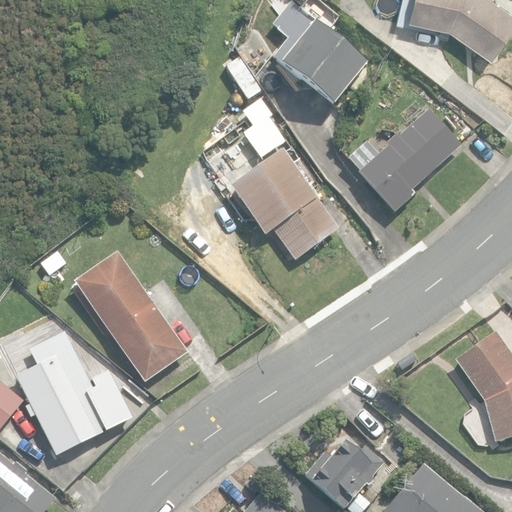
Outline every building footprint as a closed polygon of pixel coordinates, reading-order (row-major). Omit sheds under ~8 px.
[(449,30),(490,59),(511,27),(511,15),(490,0),(413,0),(409,20),(449,30)] [(278,62),(336,107),(370,62),(312,17),(278,62)] [(234,47),(254,78),(277,65),(255,33),(234,47)] [(359,175),(394,214),(415,195),(411,191),(460,147),(428,112),(398,139),(396,137),(387,145),(389,148),(359,175)] [(273,231),(296,262),(339,231),(282,152),(231,189),(266,236),(273,231)] [(40,264),(51,278),(67,265),(56,251),(40,264)] [(76,284),(145,383),(187,353),(117,255),(76,284)] [(484,402),(496,443),(511,438),(511,356),(495,333),(456,361),(484,402)] [(35,415),(55,455),(105,430),(67,354),(17,379),(30,405),(26,407),(31,416),(35,415)] [(0,380),(0,424),(22,398),(0,380)] [(305,476),(345,510),(367,485),(368,486),(374,479),(372,477),(384,463),(365,447),(360,452),(345,440),(331,456),(326,452),(305,476)] [(0,511),(46,511),(56,500),(0,452),(0,511)] [(482,511),(425,464),(384,511),(482,511)] [(285,511),(263,493),(246,511),(285,511)] [(351,511),(361,511),(370,502),(359,494),(347,509),(351,511)]
